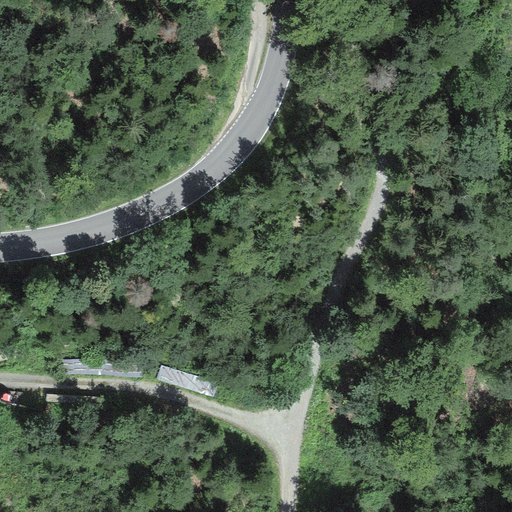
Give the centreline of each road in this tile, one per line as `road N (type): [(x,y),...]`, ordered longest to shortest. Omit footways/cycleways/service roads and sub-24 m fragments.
road 1 (track): [(328,0),(370,89),(381,203),(325,304),(286,438),(287,511)]
road 2 (tertiary): [(288,0),(276,77),(260,114),(208,176),(134,217),(0,241)]
road 3 (track): [(286,438),(151,389),(0,384)]
road 4 (track): [(230,152),(256,0)]
